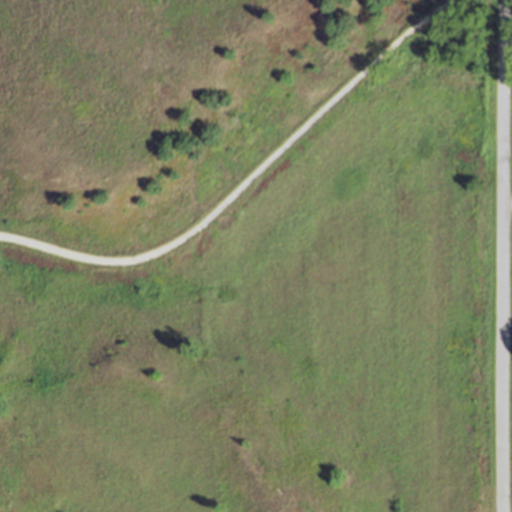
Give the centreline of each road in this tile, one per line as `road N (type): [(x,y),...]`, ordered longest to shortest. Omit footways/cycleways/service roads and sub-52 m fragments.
road 1 (residential): [(0,236),(105,261),(165,251),(216,217),(421,26),(462,0)]
road 2 (residential): [(505,0),(502,511)]
